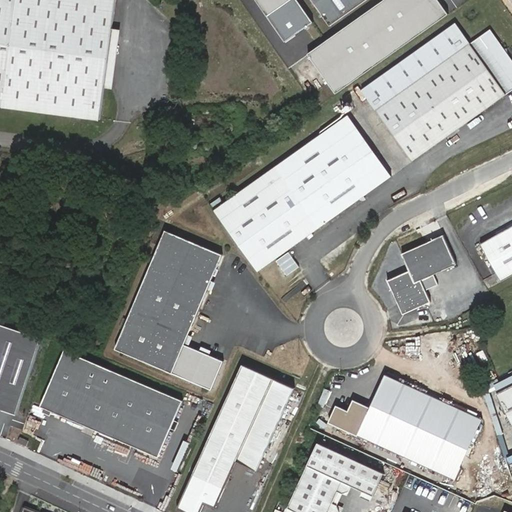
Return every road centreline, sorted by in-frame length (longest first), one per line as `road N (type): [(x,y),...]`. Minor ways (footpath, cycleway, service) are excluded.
road 1 (residential): [(511,160),(394,218),(356,277)]
road 2 (residential): [(339,301),(324,310),(318,327),(338,352),(362,346),(370,332),(356,303)]
road 3 (residential): [(0,460),(111,511)]
